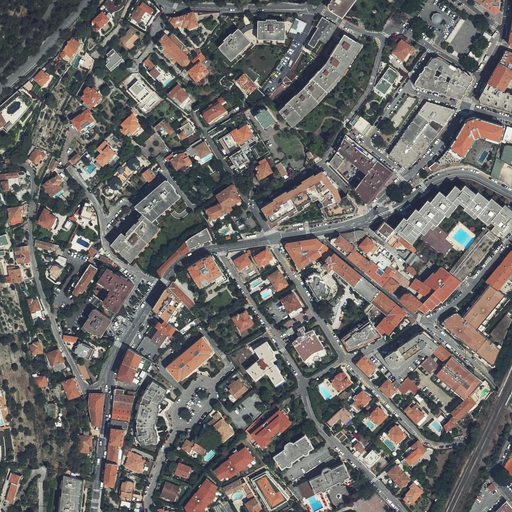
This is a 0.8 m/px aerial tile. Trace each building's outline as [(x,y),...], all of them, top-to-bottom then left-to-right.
[(342,16),(345,12),(354,0),(331,0),(329,3),(330,10),(342,16)] [(477,0),(485,5),(494,13),(498,11),(499,0),(477,0)] [(153,11),(140,1),(138,5),(139,5),(132,15),(133,16),(132,18),(138,23),(142,19),(142,18),(146,12),(147,12),(145,15),(149,17),(153,11)] [(108,13),(107,14),(105,16),(100,10),(95,15),(98,17),(94,21),(94,22),(92,23),(93,25),(94,28),(97,31),(101,28),(100,28),(109,20),(113,17),(109,13),(109,14),(108,13)] [(199,26),(193,12),(186,15),(180,17),(174,18),(171,18),(167,17),(176,28),(181,26),(183,28),(188,27),(189,30),(199,26)] [(438,13),(434,14),(432,16),(433,20),(436,22),(439,21),(441,18),(440,15),(438,13)] [(291,30),(303,34),(307,22),(295,18),(291,30)] [(314,47),(319,39),(330,22),(325,19),(322,18),(317,27),(318,28),(309,44),(314,47)] [(110,22),(108,20),(101,27),(102,29),(110,22)] [(285,45),(289,48),(293,40),(285,37),(285,22),(277,22),(277,20),(267,20),(267,21),(258,21),(258,44),(285,45)] [(334,30),(336,26),(330,22),(319,39),(325,43),(327,39),(329,39),(334,30)] [(254,46),(240,31),(238,29),(233,35),(231,34),(224,41),(225,42),(219,48),(235,64),(254,46)] [(137,38),(129,30),(121,39),(130,49),(133,45),(132,43),(137,38)] [(168,37),(165,34),(157,42),(160,45),(158,48),(160,50),(160,51),(174,64),(177,61),(180,65),(182,66),(185,66),(188,65),(190,62),(190,60),(190,58),(189,56),(191,54),(171,34),(168,37)] [(359,45),(352,40),(344,35),(327,63),(341,73),(359,45)] [(200,53),(201,53),(198,50),(197,50),(186,38),(185,39),(198,55),(200,53)] [(65,53),(66,54),(71,58),(80,45),(80,44),(73,39),(62,52),(64,52),(65,53)] [(407,44),(402,40),(393,53),(403,61),(409,53),(411,54),(413,53),(414,52),(414,50),(413,48),(407,44)] [(114,65),(121,57),(115,50),(107,57),(108,59),(108,61),(108,62),(107,63),(113,70),(116,67),(114,65)] [(511,53),(506,52),(500,63),(511,69),(511,53)] [(94,61),(90,56),(86,53),(82,64),(91,69),(94,61)] [(205,58),(201,53),(200,53),(198,55),(192,62),(195,65),(200,60),(201,61),(205,58)] [(124,60),(121,57),(114,65),(116,67),(124,60)] [(432,59),(427,66),(437,72),(438,70),(442,73),(441,74),(447,78),(449,80),(451,78),(456,68),(445,62),(438,58),(432,59)] [(155,65),(150,60),(146,65),(150,69),(155,65)] [(208,73),(200,63),(189,72),(197,82),(208,73)] [(317,99),(341,73),(327,63),(326,64),(307,86),(304,88),(317,99)] [(482,103),(511,112),(511,94),(506,93),(502,92),(502,90),(504,90),(511,75),(511,69),(500,63),(480,98),(482,103)] [(167,75),(157,65),(156,67),(152,71),(149,73),(155,79),(156,78),(160,82),(167,75)] [(437,72),(427,66),(416,82),(417,85),(446,94),(449,82),(446,81),(447,78),(441,74),(439,76),(434,76),(437,72)] [(390,68),(382,78),(392,84),(393,83),(394,84),(395,81),(394,81),(396,78),(397,78),(399,76),(398,76),(399,75),(390,68)] [(459,70),(456,68),(451,78),(468,87),(473,78),(469,76),(459,70)] [(50,78),(42,71),(35,79),(43,86),(50,78)] [(256,87),(243,74),(239,78),(237,76),(233,80),(235,83),(237,81),(247,91),(249,89),(251,92),(256,87)] [(124,75),(115,83),(118,86),(122,83),(127,78),(124,75)] [(392,84),(382,78),(376,87),(376,88),(385,94),(392,84)] [(449,82),(446,94),(454,97),(460,98),(462,97),(465,93),(468,87),(451,78),(449,80),(450,80),(449,82)] [(138,82),(136,80),(129,87),(131,89),(129,90),(135,96),(136,95),(142,101),(150,93),(139,81),(138,82)] [(30,86),(29,81),(23,86),(30,91),(32,88),(30,86)] [(186,94),(178,85),(168,94),(172,99),(175,97),(179,101),(186,94)] [(83,104),(89,110),(101,96),(93,89),(92,90),(89,88),(88,88),(85,91),(84,91),(81,95),(83,96),(82,98),(86,101),(83,104)] [(317,99),(304,88),(302,90),(279,112),(290,125),(316,101),(317,99)] [(21,95),(17,91),(0,106),(0,126),(6,123),(1,115),(1,113),(21,95)] [(212,104),(211,105),(216,114),(207,119),(210,124),(211,124),(215,121),(214,119),(222,113),(223,115),(225,115),(228,112),(222,104),(226,101),(224,96),(217,100),(214,96),(209,99),(212,104)] [(426,102),(419,113),(433,124),(434,123),(441,129),(442,127),(453,113),(454,113),(454,110),(453,110),(426,102)] [(72,115),(84,107),(81,103),(70,110),(72,115)] [(184,108),(189,115),(194,110),(195,109),(190,103),(184,108)] [(204,111),(203,113),(207,120),(207,119),(216,114),(211,105),(207,107),(208,108),(204,111)] [(253,113),(250,107),(243,112),(246,117),(253,113)] [(82,134),(96,125),(90,115),(92,113),(86,108),(82,110),(83,111),(79,113),(80,115),(72,121),(75,125),(79,130),(80,130),(82,134)] [(276,122),(268,109),(266,111),(265,109),(262,111),(261,109),(257,111),(258,113),(255,115),(264,130),(276,122)] [(138,120),(130,112),(127,116),(129,118),(122,125),(125,127),(122,130),(126,134),(128,131),(131,134),(132,133),(134,136),(135,135),(135,136),(142,129),(141,129),(142,128),(140,126),(140,125),(136,121),(138,120)] [(243,112),(232,118),(227,121),(225,122),(227,125),(229,124),(230,125),(240,119),(243,122),(248,119),(246,117),(243,112)] [(419,113),(409,126),(419,134),(417,136),(428,145),(430,143),(441,129),(434,123),(433,124),(419,113)] [(448,164),(453,163),(458,162),(465,163),(471,164),(488,174),(491,176),(497,158),(501,142),(500,142),(505,127),(475,118),(467,122),(453,146),(442,158),(437,162),(440,166),(443,165),(448,164)] [(164,119),(154,127),(164,140),(174,131),(164,119)] [(194,132),(187,120),(181,125),(182,127),(177,129),(180,134),(179,134),(182,139),(186,136),(187,136),(194,132)] [(372,126),(365,121),(358,130),(365,135),(372,126)] [(253,135),(247,124),(238,130),(236,128),(231,132),(239,144),(245,141),(244,140),(253,135)] [(409,126),(400,139),(414,150),(413,151),(419,156),(422,153),(428,145),(417,136),(419,134),(409,126)] [(511,141),(511,128),(508,127),(503,143),(506,143),(507,140),(511,141)] [(367,204),(389,175),(389,169),(346,135),(336,154),(330,163),(334,168),(356,191),(367,204)] [(414,150),(400,139),(389,155),(405,168),(406,169),(408,168),(408,167),(419,156),(413,151),(414,150)] [(203,144),(201,140),(185,149),(188,153),(194,149),(201,158),(211,152),(205,143),(203,144)] [(103,166),(115,153),(108,146),(109,145),(105,142),(97,150),(101,154),(96,160),(103,166)] [(511,146),(508,146),(505,147),(502,160),(511,165),(511,146)] [(316,163),(322,160),(312,149),(306,154),(308,157),(311,155),(312,158),(316,163)] [(45,155),(37,150),(34,153),(33,153),(27,163),(31,165),(33,162),(36,164),(39,162),(40,160),(42,161),(45,155)] [(113,160),(118,155),(115,153),(103,166),(105,167),(112,162),(113,160)] [(173,156),(172,154),(165,158),(167,162),(170,160),(176,170),(186,164),(187,165),(191,162),(186,155),(185,155),(183,153),(179,154),(178,155),(177,155),(176,154),(173,156)] [(235,157),(233,153),(227,156),(236,169),(248,162),(242,153),(235,157)] [(72,165),(81,157),(78,154),(69,162),(72,165)] [(276,166),(271,156),(267,158),(272,167),(276,166)] [(511,165),(502,160),(497,158),(491,176),(511,186),(511,165)] [(139,166),(139,161),(136,159),(132,159),(129,162),(129,164),(127,164),(124,167),(124,171),(122,173),(119,173),(116,176),(116,179),(114,179),(111,182),(111,186),(107,187),(104,190),(104,194),(108,197),(112,197),(115,193),(114,189),(119,189),(122,186),(121,182),(125,182),(125,178),(129,174),(132,174),(132,170),(136,169),(139,166)] [(260,165),(257,166),(260,172),(256,174),(260,179),(272,172),(265,159),(259,162),(260,165)] [(437,168),(440,166),(437,162),(430,168),(433,171),(437,168)] [(276,166),(282,177),(287,174),(282,165),(281,166),(280,164),(276,166)] [(150,182),(155,177),(149,169),(143,174),(150,182)] [(272,224),(275,226),(323,219),(356,214),(358,207),(348,196),(342,199),(337,189),(322,172),(262,208),(272,224)] [(18,179),(17,174),(0,175),(0,179),(0,182),(4,182),(5,191),(15,190),(15,188),(20,188),(19,178),(18,179)] [(61,180),(58,175),(50,181),(50,180),(46,182),(47,183),(43,185),(51,196),(61,189),(58,185),(61,182),(60,180),(61,180)] [(135,207),(140,211),(144,214),(155,223),(157,225),(184,202),(177,193),(167,180),(135,207)] [(235,191),(237,190),(234,186),(231,185),(216,196),(218,199),(220,203),(226,213),(232,209),(231,206),(240,200),(235,191)] [(416,209),(407,220),(404,218),(395,230),(412,244),(422,232),(424,234),(433,223),(436,226),(445,215),(448,217),(459,203),(465,208),(464,209),(475,219),(477,216),(488,225),(490,222),(495,226),(492,231),(486,227),(476,240),(450,272),(461,281),(497,236),(500,234),(508,224),(511,227),(511,210),(505,205),(503,207),(492,199),(490,201),(479,192),(478,192),(476,194),(465,185),(461,190),(456,186),(455,186),(446,197),(440,192),(430,202),(428,201),(418,211),(416,209)] [(48,202),(38,197),(37,209),(43,212),(37,222),(50,230),(56,218),(49,213),(50,212),(45,209),(48,202)] [(91,204),(86,202),(85,206),(84,206),(80,220),(91,224),(92,220),(95,221),(97,217),(94,216),(95,213),(94,213),(94,212),(93,212),(94,210),(92,210),(92,208),(90,207),(91,204)] [(210,221),(227,214),(226,213),(220,203),(205,209),(210,221)] [(8,209),(9,213),(11,221),(28,218),(29,206),(8,209)] [(155,223),(144,214),(125,235),(122,232),(113,243),(120,249),(118,250),(126,257),(127,255),(132,260),(160,228),(157,225),(155,223)] [(418,272),(430,258),(412,244),(395,230),(385,221),(385,222),(379,228),(376,233),(393,247),(394,246),(396,247),(402,246),(404,244),(413,252),(419,257),(411,266),(418,271),(418,272)] [(115,228),(112,225),(107,231),(108,237),(115,228)] [(157,270),(161,277),(164,273),(168,267),(172,263),(177,258),(182,255),(189,251),(195,249),(195,248),(203,244),(204,246),(207,245),(211,243),(210,241),(212,240),(206,228),(188,240),(157,270)] [(365,231),(360,230),(352,232),(344,234),(340,235),(355,247),(357,249),(358,247),(357,247),(359,244),(357,242),(360,241),(361,239),(362,240),(368,233),(365,231)] [(235,233),(236,241),(244,239),(239,232),(235,233)] [(0,242),(2,247),(0,247),(0,251),(5,251),(7,250),(6,246),(11,245),(6,235),(0,237),(0,242)] [(355,247),(340,235),(338,238),(336,238),(352,251),(355,247)] [(376,244),(368,237),(360,245),(368,253),(365,255),(371,260),(374,262),(391,277),(400,284),(408,290),(411,287),(412,284),(395,270),(396,269),(391,265),(390,266),(384,261),(387,258),(382,253),(382,252),(379,248),(373,254),(370,250),(374,253),(378,248),(375,245),(376,244)] [(352,251),(336,238),(334,239),(333,239),(331,241),(331,243),(348,256),(352,251)] [(322,263),(326,260),(330,255),(332,252),(316,239),(298,242),(311,262),(322,255),(324,259),(321,261),(322,263)] [(37,240),(36,246),(53,250),(53,249),(56,249),(57,245),(37,240)] [(286,246),(288,249),(300,269),(311,262),(298,242),(288,243),(286,246)] [(28,247),(19,248),(15,248),(17,262),(19,264),(22,263),(24,267),(25,267),(25,269),(32,268),(28,247)] [(94,258),(97,252),(91,247),(89,251),(90,251),(87,255),(94,258)] [(358,249),(357,249),(355,247),(352,251),(348,256),(357,263),(362,256),(364,254),(361,252),(360,254),(356,251),(358,249)] [(259,254),(254,257),(256,260),(256,262),(258,265),(259,265),(260,266),(263,264),(264,266),(269,262),(268,261),(272,259),(266,250),(261,253),(259,254)] [(511,250),(486,282),(488,283),(490,285),(508,297),(511,293),(511,291),(511,282),(511,281),(511,250)] [(410,265),(411,266),(419,257),(413,252),(406,261),(410,265)] [(323,264),(329,273),(333,269),(354,286),(353,287),(371,302),(380,291),(333,253),(331,256),(330,255),(326,260),(327,262),(323,264)] [(112,265),(112,263),(110,262),(111,261),(108,260),(108,259),(106,258),(107,257),(102,255),(99,260),(112,265)] [(201,259),(188,267),(188,268),(200,287),(213,279),(217,284),(226,279),(224,275),(227,273),(217,257),(210,255),(208,256),(201,259)] [(248,259),(245,255),(235,261),(240,269),(243,267),(245,268),(247,267),(247,265),(250,263),(248,259)] [(367,271),(374,262),(371,260),(369,262),(362,256),(357,263),(367,271)] [(384,286),(391,277),(374,262),(367,271),(384,286)] [(55,279),(62,268),(57,265),(57,266),(55,265),(55,266),(53,265),(53,266),(52,266),(50,266),(49,267),(49,268),(49,269),(49,270),(51,272),(50,273),(51,274),(50,276),(55,279)] [(97,270),(91,265),(72,292),(77,296),(81,291),(83,292),(97,270)] [(414,276),(418,271),(411,266),(410,265),(406,270),(414,276)] [(6,287),(14,285),(14,283),(22,281),(20,269),(15,269),(15,267),(8,268),(9,277),(10,277),(11,282),(6,283),(6,287)] [(107,269),(97,284),(110,293),(104,303),(116,312),(128,294),(127,293),(133,284),(121,276),(120,277),(107,269)] [(272,284),(283,277),(279,270),(272,274),(271,273),(269,275),(269,276),(268,277),(272,284)] [(335,284),(330,276),(327,278),(327,281),(323,280),(323,277),(321,274),(316,273),(306,280),(319,300),(330,293),(331,286),(335,284)] [(288,284),(283,277),(272,284),(274,287),(277,291),(288,284)] [(392,293),(400,284),(391,277),(384,286),(392,293)] [(428,298),(436,290),(416,278),(412,284),(411,287),(420,293),(416,297),(411,293),(404,294),(400,299),(415,312),(428,298)] [(173,282),(168,288),(170,291),(176,285),(173,282)] [(170,291),(173,294),(179,288),(176,285),(170,291)] [(445,327),(476,352),(488,337),(483,333),(485,331),(511,299),(508,297),(490,285),(463,317),(458,313),(454,313),(444,320),(445,327)] [(168,288),(167,287),(165,290),(154,309),(169,322),(175,328),(179,331),(185,326),(197,318),(191,312),(189,310),(185,306),(182,303),(181,302),(179,300),(176,297),(173,294),(170,291),(168,288)] [(173,294),(176,297),(182,291),(179,288),(173,294)] [(176,297),(179,300),(185,294),(182,291),(176,297)] [(364,311),(369,319),(371,318),(368,314),(376,305),(387,314),(396,304),(380,291),(371,302),(364,311)] [(182,303),(188,297),(185,294),(179,300),(181,302),(182,303)] [(287,313),(291,318),(300,313),(297,308),(301,306),(293,294),(290,296),(289,295),(281,300),(284,304),(281,306),(283,309),(286,308),(289,312),(287,313)] [(104,303),(92,295),(90,297),(89,297),(85,302),(95,309),(83,327),(88,330),(96,334),(97,333),(100,336),(116,312),(104,303)] [(185,306),(191,301),(188,297),(182,303),(185,306)] [(28,301),(32,312),(40,310),(41,312),(45,311),(40,298),(33,301),(32,299),(28,301)] [(191,309),(195,304),(191,301),(185,306),(189,310),(191,309)] [(396,304),(387,314),(378,325),(376,328),(381,335),(385,332),(389,334),(406,313),(396,304)] [(253,323),(242,306),(216,322),(219,326),(233,318),(241,330),(253,323)] [(488,337),(476,352),(492,366),(496,364),(511,323),(511,319),(507,315),(491,334),(493,336),(491,340),(488,337)] [(373,324),(369,319),(343,339),(351,350),(381,336),(381,335),(376,328),(373,324)] [(42,322),(44,328),(51,327),(49,320),(42,322)] [(152,340),(160,346),(167,335),(170,337),(175,328),(169,322),(166,327),(159,322),(156,327),(159,329),(152,340)] [(216,322),(208,327),(211,331),(219,326),(216,322)] [(290,333),(291,335),(292,336),(292,337),(295,340),(293,341),(298,346),(297,347),(301,351),(300,352),(305,357),(304,358),(308,363),(315,357),(314,356),(316,355),(317,356),(324,353),(321,346),(320,347),(318,341),(317,342),(314,336),(313,336),(311,330),(305,333),(304,330),(305,329),(304,326),(290,333)] [(434,352),(440,346),(423,332),(386,357),(393,367),(396,365),(397,367),(423,348),(431,355),(434,352)] [(261,336),(247,345),(250,348),(263,340),(261,336)] [(213,350),(202,337),(167,367),(177,380),(180,378),(181,378),(211,353),(210,353),(213,350)] [(30,346),(33,355),(43,352),(40,342),(34,344),(34,345),(30,346)] [(94,350),(79,342),(76,347),(75,347),(73,352),(90,359),(94,350)] [(279,371),(280,371),(276,365),(275,365),(272,361),(276,359),(272,353),(273,352),(266,342),(255,350),(261,358),(247,370),(256,380),(266,371),(267,373),(268,373),(276,384),(284,379),(279,371)] [(452,356),(440,345),(440,346),(434,352),(446,363),(452,356)] [(125,379),(132,381),(142,356),(130,349),(129,350),(118,376),(117,381),(123,382),(125,379)] [(64,362),(59,350),(48,354),(55,372),(65,367),(63,362),(64,362)] [(141,385),(153,368),(155,364),(142,356),(132,381),(141,385)] [(379,369),(365,356),(363,358),(362,357),(360,359),(361,360),(358,364),(371,377),(379,369)] [(434,371),(438,374),(442,368),(430,356),(421,365),(430,374),(434,371)] [(468,396),(473,392),(477,388),(480,385),(481,384),(472,376),(469,373),(471,372),(467,369),(466,371),(463,369),(460,367),(462,364),(458,362),(457,363),(454,361),(456,359),(452,356),(446,363),(442,368),(438,374),(437,375),(461,396),(462,396),(464,393),(468,396)] [(82,376),(82,377),(88,375),(83,362),(76,365),(82,376)] [(337,377),(333,380),(334,381),(339,388),(340,390),(351,382),(344,372),(342,374),(341,373),(336,376),(337,377)] [(37,388),(48,386),(46,375),(38,377),(37,374),(33,375),(37,388)] [(481,384),(483,382),(474,374),(472,376),(481,384)] [(410,389),(415,394),(420,390),(408,378),(401,385),(398,388),(404,395),(410,389)] [(80,395),(82,394),(76,379),(73,379),(63,383),(69,399),(80,395)] [(393,384),(389,379),(381,387),(390,396),(398,388),(393,384)] [(235,394),(238,397),(247,390),(239,380),(235,382),(228,387),(231,390),(230,391),(233,395),(235,394)] [(393,384),(398,388),(401,385),(397,380),(393,384)] [(155,442),(155,438),(153,426),(156,414),(158,404),(166,390),(153,382),(144,397),(143,402),(142,402),(137,421),(138,421),(137,426),(142,445),(155,442)] [(346,394),(350,397),(356,391),(352,388),(346,394)] [(134,397),(135,395),(135,392),(128,391),(127,395),(123,395),(124,390),(115,389),(112,420),(129,422),(134,397)] [(254,391),(249,395),(253,401),(259,396),(254,391)] [(352,401),(355,403),(359,409),(371,398),(367,394),(363,391),(360,394),(359,394),(352,401)] [(447,431),(479,400),(473,392),(468,396),(466,399),(451,413),(453,416),(444,425),(447,431)] [(102,427),(105,394),(91,394),(89,403),(94,426),(100,427),(102,427)] [(48,415),(55,418),(56,418),(57,404),(48,404),(48,405),(45,405),(46,412),(48,412),(48,415)] [(414,406),(412,404),(405,410),(407,413),(416,423),(423,416),(421,413),(417,409),(419,407),(417,404),(414,406)] [(378,407),(369,416),(374,421),(375,420),(379,424),(387,416),(378,407)] [(352,416),(344,408),(342,409),(328,422),(331,425),(340,418),(346,423),(351,419),(350,418),(352,416)] [(291,423),(279,409),(251,433),(263,447),(291,423)] [(437,418),(442,413),(438,409),(433,414),(437,418)] [(220,414),(208,423),(223,442),(235,433),(220,414)] [(109,443),(107,463),(118,464),(121,465),(122,460),(118,460),(119,449),(121,449),(125,429),(127,430),(129,422),(112,420),(111,428),(112,428),(111,443),(109,443)] [(391,424),(387,427),(391,431),(388,434),(393,439),(394,438),(398,442),(405,434),(397,426),(395,428),(391,424)] [(339,440),(345,435),(347,433),(344,429),(341,431),(335,436),(339,440)] [(89,432),(84,432),(84,435),(78,436),(78,453),(89,453),(89,446),(93,446),(92,435),(89,435),(89,432)] [(314,447),(306,435),(295,443),(294,442),(290,442),(286,445),(286,449),(275,456),(283,469),(287,466),(290,466),(293,464),(293,462),(304,454),(307,455),(309,453),(310,450),(314,447)] [(190,442),(186,440),(182,448),(189,452),(191,449),(201,455),(205,448),(192,440),(190,442)] [(422,444),(418,440),(411,447),(414,450),(406,458),(411,464),(427,450),(426,450),(427,449),(426,448),(425,449),(421,445),(422,444)] [(352,453),(357,458),(361,454),(365,450),(358,442),(353,448),(355,450),(352,453)] [(131,453),(133,448),(125,444),(124,450),(129,452),(127,457),(129,458),(125,466),(140,472),(145,460),(141,458),(141,457),(131,453)] [(343,458),(332,447),(282,480),(291,491),(298,499),(301,502),(302,504),(304,503),(303,499),(304,499),(304,498),(305,497),(299,485),(294,487),(290,482),(306,472),(307,473),(322,462),(322,461),(332,455),(336,460),(343,458)] [(246,448),(214,470),(221,480),(253,458),(246,448)] [(365,450),(361,454),(372,464),(379,457),(373,450),(369,454),(365,450)] [(106,473),(105,485),(108,486),(114,487),(118,464),(107,463),(106,473)] [(174,473),(186,477),(190,467),(179,463),(174,473)] [(322,474),(310,480),(317,493),(322,490),(324,491),(327,490),(328,487),(339,481),(342,482),(345,481),(346,478),(351,476),(344,463),(333,469),(328,467),(323,470),(322,474)] [(277,476),(278,475),(268,464),(244,477),(253,493),(255,495),(257,499),(260,504),(264,502),(261,496),(267,492),(266,490),(271,486),(273,488),(278,484),(278,483),(281,481),(277,476)] [(388,473),(395,481),(404,472),(397,465),(388,473)] [(404,472),(395,481),(402,488),(403,487),(404,488),(409,483),(408,482),(410,480),(404,472)] [(1,497),(15,501),(22,476),(9,473),(1,497)] [(78,511),(82,479),(64,475),(60,511),(78,511)] [(415,481),(417,479),(414,476),(412,478),(414,480),(409,484),(410,486),(415,481)] [(223,488),(228,495),(239,489),(243,487),(244,489),(248,496),(253,493),(244,477),(227,486),(223,488)] [(206,511),(203,505),(218,487),(206,478),(185,506),(187,511),(206,511)] [(310,480),(299,485),(305,497),(306,498),(317,493),(310,480)] [(121,496),(129,498),(131,492),(129,492),(131,482),(126,481),(126,482),(124,482),(122,488),(121,493),(122,494),(121,496)] [(410,486),(409,486),(411,488),(406,495),(407,495),(404,499),(407,501),(409,498),(413,502),(423,491),(421,490),(417,485),(418,483),(415,481),(410,486)] [(175,500),(180,487),(166,482),(161,497),(167,499),(166,501),(170,502),(171,501),(175,500)] [(488,495),(496,488),(492,484),(485,490),(488,495)] [(53,511),(56,488),(50,488),(47,511),(53,511)] [(298,499),(291,491),(274,501),(279,511),(281,511),(301,502),(298,499)] [(255,511),(262,508),(260,504),(257,499),(255,495),(251,497),(252,499),(250,500),(246,503),(249,508),(246,510),(247,511),(255,511)] [(511,511),(511,507),(507,501),(495,511),(511,511)]
